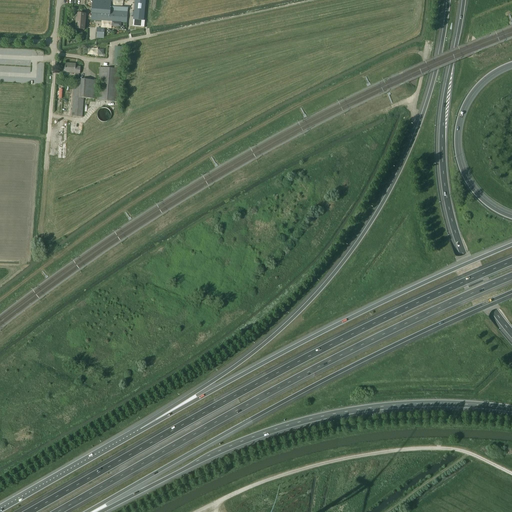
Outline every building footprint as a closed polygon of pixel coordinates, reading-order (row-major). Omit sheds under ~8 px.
[(92,0),(91,16),(85,15),(79,14),(78,19),(76,19),(75,29),(84,30),(85,19),(91,20),(127,23),(128,8),(110,7),(110,0),(92,0)] [(143,21),(145,1),(145,0),(134,0),(133,20),(143,21)] [(114,69),(99,68),(97,101),(117,102),(120,73),(122,73),(122,70),(120,69),(120,65),(122,65),(123,47),(115,47),(114,65),(114,69)] [(75,73),(75,79),(74,79),(72,116),(82,117),(83,114),(86,114),(87,99),(95,99),(97,81),(81,80),(78,80),(79,74),(80,74),(80,67),(75,67),(75,64),(65,63),(64,73),(75,73)] [(111,116),(111,114),(111,113),(111,111),(110,110),(109,109),(108,108),(106,107),(105,107),(104,107),(102,107),(101,107),(100,108),(98,109),(97,110),(97,111),(96,112),(96,114),(96,116),(96,117),(97,118),(98,119),(99,120),(100,121),(101,121),(103,122),(105,122),(106,121),(108,121),(109,120),(110,119),(111,117),(111,116)]
